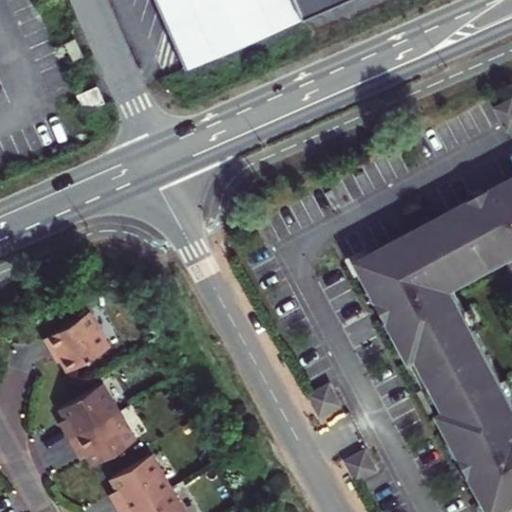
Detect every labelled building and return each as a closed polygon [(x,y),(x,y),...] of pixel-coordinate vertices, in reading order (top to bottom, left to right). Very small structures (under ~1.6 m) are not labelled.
[(154,0),(184,68),(301,17),(293,0),(154,0)] [(293,0),(301,17),(341,0),(293,0)] [(83,111),(104,103),(97,86),(76,95),(83,111)] [(511,96),(494,105),(506,128),(511,125),(511,96)] [(511,172),(354,258),(410,360),(416,357),(444,408),(438,412),(492,511),(495,511),(511,502),(511,400),(451,289),(511,256),(511,172)] [(56,347),(62,358),(68,368),(107,345),(87,310),(44,335),(53,348),(56,347)] [(56,355),(59,360),(62,358),(56,347),(53,348),(56,355)] [(115,411),(98,382),(59,405),(62,410),(68,420),(61,425),(68,439),(69,439),(115,411)] [(340,403),(328,382),(315,389),(308,393),(320,415),(340,403)] [(62,410),(55,415),(58,421),(61,425),(68,420),(62,410)] [(115,411),(69,439),(77,453),(84,448),(90,458),(94,463),(133,440),(115,411)] [(377,469),(365,447),(343,459),(355,480),(360,478),(377,469)] [(84,448),(77,453),(79,457),(83,463),(90,458),(84,448)] [(148,455),(109,478),(115,488),(121,498),(113,503),(118,511),(128,511),(167,489),(148,455)] [(110,499),(113,503),(121,498),(115,488),(107,492),(110,499)] [(181,511),(167,489),(128,511),(181,511)]
